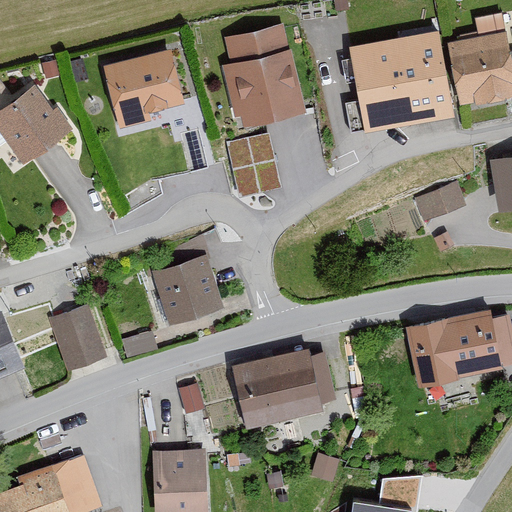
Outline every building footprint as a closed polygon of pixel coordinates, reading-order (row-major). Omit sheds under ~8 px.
[(511,90),(511,48),(511,49),(507,27),(502,28),(499,12),(474,17),(477,33),(448,38),(460,101),(511,90)] [(286,46),(279,21),(224,34),(230,59),(222,61),(235,114),(242,112),(244,123),(306,108),(290,45),(286,46)] [(454,114),(438,26),(348,42),(364,130),(454,114)] [(184,100),(170,47),(101,64),(117,127),(150,119),(148,109),(184,100)] [(40,64),(44,78),(55,75),(52,61),(40,64)] [(52,110),(32,84),(0,107),(0,128),(8,139),(5,141),(21,162),(70,125),(56,107),(52,110)] [(271,127),(229,135),(238,189),(280,182),(271,127)] [(511,203),(511,151),(489,156),(498,206),(511,203)] [(462,202),(453,181),(412,198),(421,219),(462,202)] [(221,306),(205,254),(151,270),(167,322),(221,306)] [(107,354),(88,302),(46,317),(65,369),(107,354)] [(490,317),(488,308),(404,325),(416,385),(502,368),(501,362),(511,360),(511,332),(508,314),(490,317)] [(0,374),(21,367),(1,314),(0,314),(0,374)] [(310,356),(308,347),(231,366),(246,428),(322,409),(320,401),(334,398),(323,353),(310,356)] [(201,407),(194,385),(176,390),(183,412),(201,407)] [(205,511),(202,449),(150,452),(152,511),(205,511)] [(0,511),(83,511),(99,507),(81,455),(15,478),(17,486),(0,491),(0,511)] [(381,469),(380,497),(418,498),(419,470),(381,469)] [(411,511),(412,508),(354,499),(352,511),(411,511)]
